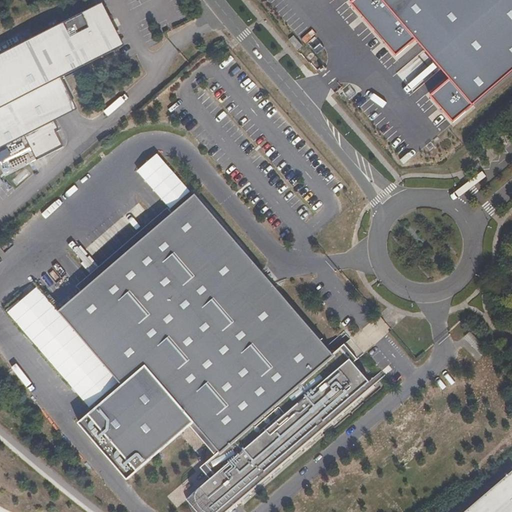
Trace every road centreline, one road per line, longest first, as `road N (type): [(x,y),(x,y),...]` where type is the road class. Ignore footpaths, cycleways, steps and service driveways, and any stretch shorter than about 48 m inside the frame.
road 1 (unclassified): [(215,0),(394,208)]
road 2 (unclassified): [(394,208),(379,229),(378,255),(405,289),(434,293),(462,277),(471,232)]
